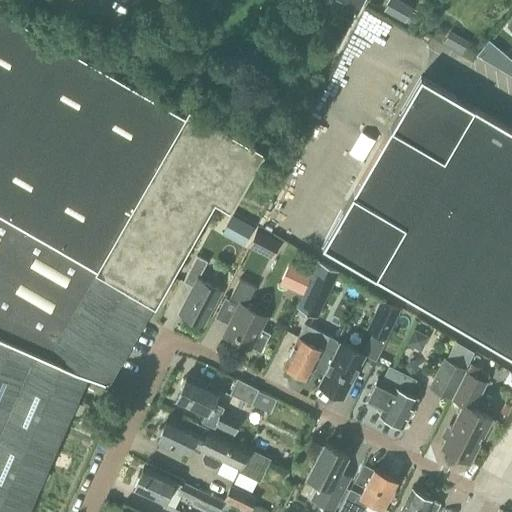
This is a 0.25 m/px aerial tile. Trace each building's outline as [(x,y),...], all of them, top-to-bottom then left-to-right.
[(358,14),(364,0),(339,0),(344,3),(342,7),(358,14)] [(405,22),(413,7),(400,0),(389,0),(384,10),(405,22)] [(58,332),(184,115),(0,5),(0,511),(26,511),(86,374),(106,384),(117,366),(58,332)] [(451,31),(444,42),(462,53),(469,41),(451,31)] [(322,245),(511,355),(511,128),(421,76),(322,245)] [(58,332),(117,366),(215,198),(232,207),(263,152),(189,110),(186,116),(184,115),(58,332)] [(232,212),(221,232),(243,243),(254,223),(232,212)] [(257,230),(250,245),(272,256),(279,241),(257,230)] [(240,246),(231,271),(255,279),(264,254),(240,246)] [(194,288),(199,279),(208,263),(197,257),(184,282),(194,288)] [(314,273),(298,307),(318,316),(334,282),(339,271),(320,262),(314,273)] [(270,334),(260,328),(266,316),(246,307),(257,286),(240,278),(229,299),(239,304),(223,335),(260,353),(270,334)] [(181,313),(202,324),(220,291),(199,279),(194,288),(181,313)] [(385,337),(399,310),(384,302),(370,329),(385,337)] [(305,324),(284,365),(309,378),(315,366),(322,370),(337,340),(305,324)] [(452,399),(452,398),(465,371),(466,371),(477,350),(457,339),(447,358),(445,356),(429,387),(452,399)] [(337,340),(322,370),(326,372),(320,383),(344,395),(365,354),(341,342),(340,344),(337,342),(338,340),(337,340)] [(379,378),(367,401),(383,410),(381,415),(402,426),(417,398),(410,394),(417,380),(391,366),(384,380),(379,378)] [(487,382),(466,371),(465,371),(452,398),(463,403),(442,445),(444,451),(452,455),(457,453),(470,459),(491,416),(474,408),(487,382)] [(182,387),(175,401),(205,414),(203,421),(216,428),(215,428),(233,437),(242,418),(223,410),(225,406),(214,402),(219,389),(187,375),(186,377),(183,378),(180,384),(182,387)] [(231,392),(252,403),(259,389),(238,378),(231,392)] [(207,437),(211,429),(189,418),(186,425),(168,417),(164,426),(159,428),(157,433),(158,438),(157,440),(187,455),(192,445),(198,448),(202,439),(200,438),(202,435),(207,437)] [(202,439),(198,448),(205,452),(203,457),(205,463),(214,467),(219,465),(222,460),(238,468),(237,470),(258,480),(269,459),(211,430),(211,429),(207,437),(202,435),(200,438),(202,439)] [(320,484),(313,499),(333,509),(346,484),(335,478),(347,455),(324,444),(307,478),(320,484)] [(176,482),(145,466),(134,488),(165,504),(171,491),(179,494),(209,509),(216,495),(184,479),(181,484),(176,481),(176,482)] [(396,480),(373,469),(361,494),(350,489),(338,511),(363,511),(369,500),(382,507),(396,480)] [(255,497),(231,485),(224,499),(248,511),(255,497)] [(437,511),(442,503),(441,502),(440,503),(434,500),(435,499),(433,498),(431,494),(426,492),(422,493),(412,488),(400,511),(437,511)]
